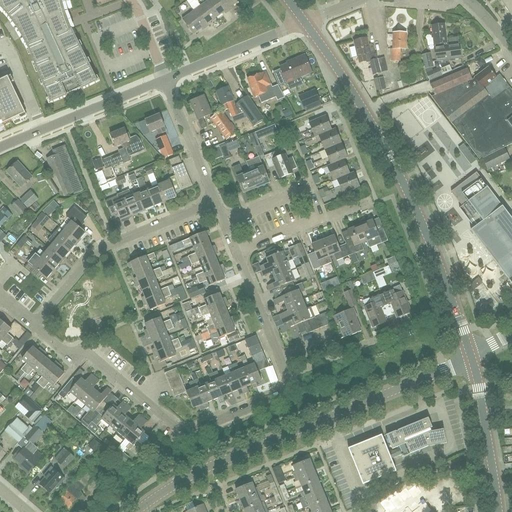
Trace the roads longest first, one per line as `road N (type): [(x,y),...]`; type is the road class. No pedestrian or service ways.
road 1 (tertiary): [(471,357),(396,169),(306,21)]
road 2 (residential): [(138,511),(206,468),(471,357)]
road 3 (residential): [(285,378),(276,394),(179,428),(43,323)]
road 4 (residential): [(43,323),(111,242),(215,201)]
road 5 (residential): [(0,148),(167,79)]
road 6 (tertiary): [(499,511),(471,357)]
road 7 (residential): [(167,79),(306,21)]
road 8 (residential): [(285,378),(411,326)]
road 9 (residential): [(285,378),(238,252)]
road 10 (residential): [(215,201),(167,79)]
